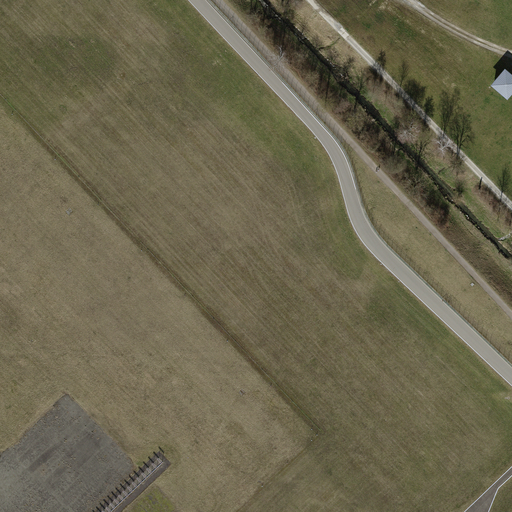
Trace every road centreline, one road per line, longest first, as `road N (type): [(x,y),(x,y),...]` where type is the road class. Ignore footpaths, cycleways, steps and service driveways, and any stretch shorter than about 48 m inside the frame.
road 1 (track): [(215,0),(511,317)]
road 2 (track): [(511,204),(315,0)]
